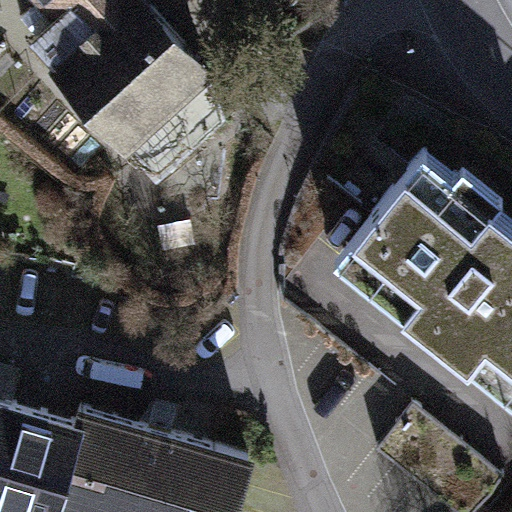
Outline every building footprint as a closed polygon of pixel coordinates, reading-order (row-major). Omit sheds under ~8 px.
[(183,0),(60,0),(96,36),(62,69),(149,156),(244,62),(183,0)] [(511,214),(422,145),(334,256),(511,395),(511,214)] [(468,511),(504,468),(413,396),(376,442),(463,511),(468,511)] [(78,420),(0,397),(0,502),(33,511),(51,511),(55,500),(78,420)] [(230,511),(248,450),(82,403),(78,420),(55,500),(98,511),(230,511)]
